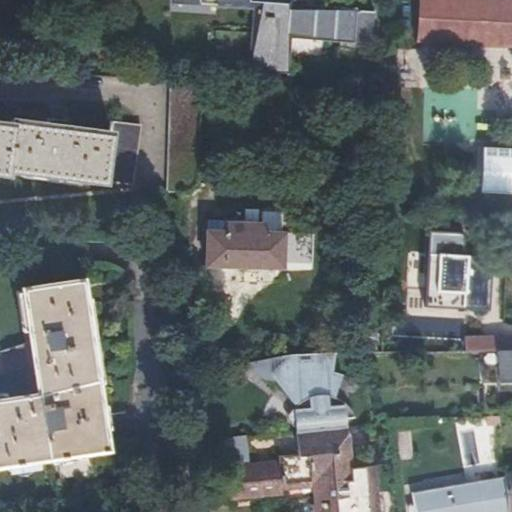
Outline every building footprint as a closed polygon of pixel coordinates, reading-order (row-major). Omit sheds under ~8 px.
[(251,0),(251,7),(249,30),(250,30),(248,70),(285,72),(288,37),(349,40),(351,9),(294,4),(294,0),(251,0)] [(511,0),(424,0),(422,37),(511,43),(511,140),(480,138),(479,187),(511,189),(511,0)] [(373,11),(351,9),(349,40),(371,42),(373,11)] [(396,66),(423,66),(423,50),(396,51),(396,66)] [(167,194),(191,195),(198,187),(203,83),(172,81),(167,194)] [(0,176),(7,178),(8,172),(134,188),(142,129),(111,125),(110,135),(67,129),(68,123),(50,120),(49,127),(12,122),(12,127),(0,125),(0,176)] [(206,234),(206,268),(280,269),(282,234),(260,235),(261,226),(222,225),(222,233),(206,234)] [(494,235),(432,231),(427,306),(489,310),(494,235)] [(36,399),(0,405),(0,465),(103,449),(81,286),(21,295),(36,399)] [(511,338),(465,340),(466,352),(496,351),(511,350),(511,338)] [(511,350),(496,351),(497,367),(482,368),(482,384),(498,383),(498,391),(511,390),(511,350)] [(344,429),(344,421),(352,420),(347,409),(341,403),(336,400),(331,398),(337,376),(340,377),(339,375),(333,373),(334,354),(287,354),(248,362),(249,366),(253,373),(259,377),(263,379),(271,379),(275,379),(281,376),(303,399),(292,410),(289,415),(287,421),(290,426),(294,430),(295,434),(344,429)] [(248,468),(229,469),(232,504),(283,498),(284,506),(313,503),(314,511),(393,511),(390,462),(375,463),(348,464),(344,429),(295,434),(298,455),(279,457),(279,464),(250,467),(248,468)] [(415,511),(508,511),(506,477),(413,495),(415,511)]
